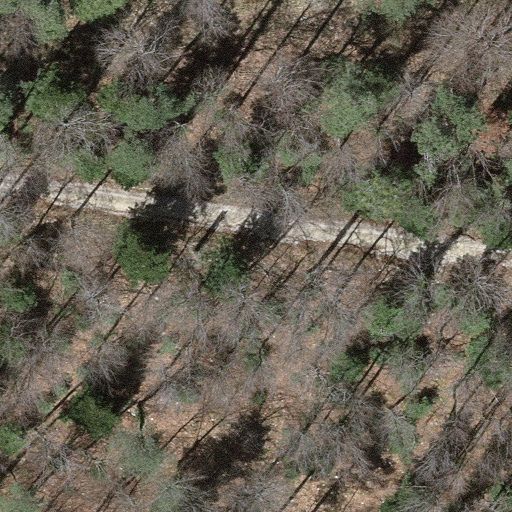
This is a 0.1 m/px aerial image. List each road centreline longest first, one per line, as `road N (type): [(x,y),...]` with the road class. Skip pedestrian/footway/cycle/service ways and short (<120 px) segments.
road 1 (track): [(511,263),(304,246),(0,183)]
road 2 (track): [(374,0),(0,36)]
